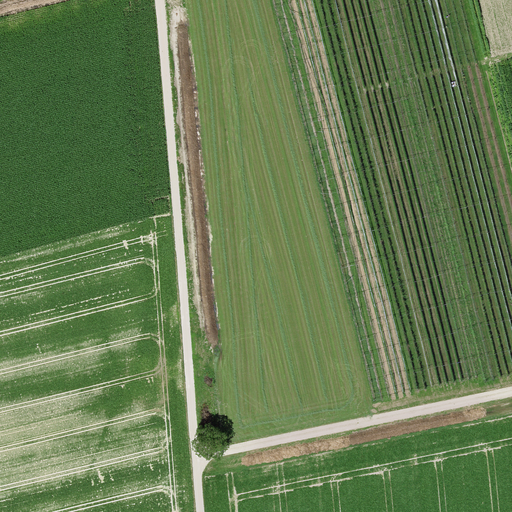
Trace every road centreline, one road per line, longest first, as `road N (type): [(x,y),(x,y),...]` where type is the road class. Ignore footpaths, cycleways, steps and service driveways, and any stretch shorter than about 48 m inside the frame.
road 1 (track): [(201,511),(161,0)]
road 2 (track): [(196,455),(511,390)]
